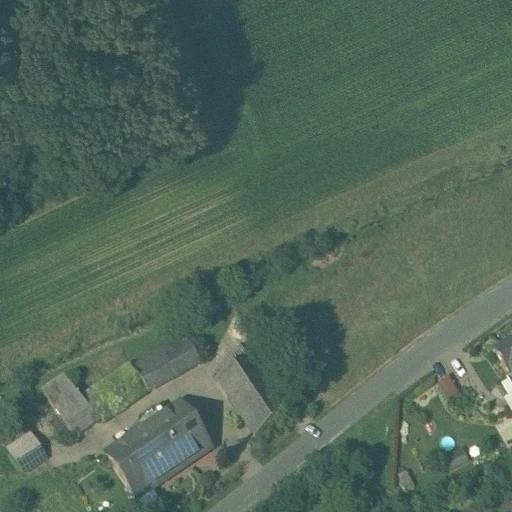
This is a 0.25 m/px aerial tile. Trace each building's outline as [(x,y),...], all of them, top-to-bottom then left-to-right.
[(181,337),(142,362),(157,389),(197,364),(181,337)] [(511,341),(493,353),(510,380),(511,378),(511,341)] [(36,390),(67,442),(100,422),(101,424),(147,396),(129,365),(87,390),(81,378),(68,386),(62,374),(36,390)] [(283,415),(235,367),(204,398),(252,446),(283,415)] [(471,385),(460,367),(449,375),(460,392),(471,385)] [(175,402),(101,454),(100,454),(133,505),(209,454),(175,402)] [(44,461),(18,420),(11,425),(1,431),(5,438),(0,441),(0,442),(21,476),(39,464),(44,461)]
